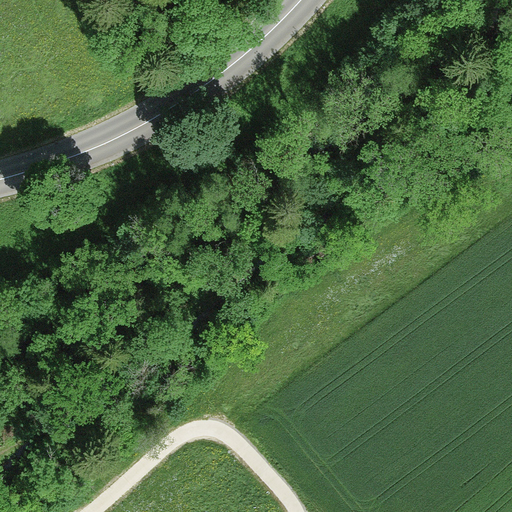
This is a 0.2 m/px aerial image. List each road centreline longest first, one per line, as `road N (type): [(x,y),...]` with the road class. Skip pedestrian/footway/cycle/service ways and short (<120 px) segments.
road 1 (tertiary): [(0,182),(151,121),(260,44),(303,0)]
road 2 (track): [(296,511),(240,447),(203,428),(172,441),(87,511)]
